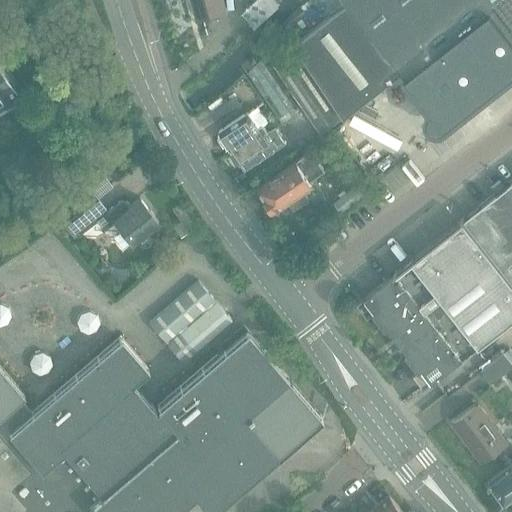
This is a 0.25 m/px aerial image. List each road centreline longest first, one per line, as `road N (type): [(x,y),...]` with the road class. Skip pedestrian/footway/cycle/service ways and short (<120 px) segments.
road 1 (tertiary): [(288,301),(207,195),(160,115),(116,0)]
road 2 (unclassified): [(288,301),(511,123)]
road 3 (tertiary): [(396,437),(288,301)]
